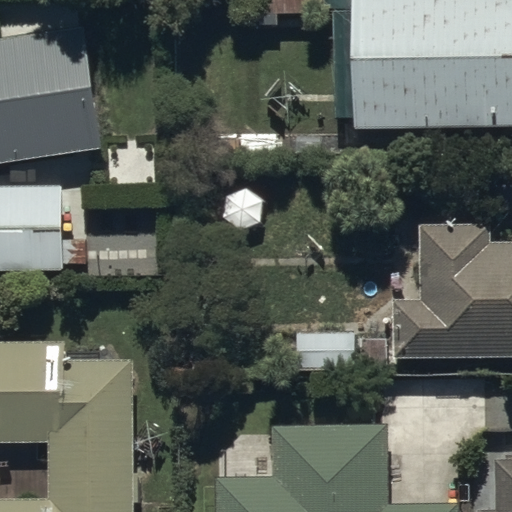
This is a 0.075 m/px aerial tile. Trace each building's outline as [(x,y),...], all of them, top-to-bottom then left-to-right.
[(330,18),(330,0),(245,0),(245,17),(330,18)] [(511,0),(357,0),(358,9),(337,9),(339,121),(359,121),(359,131),(511,128),(511,0)] [(0,165),(110,149),(93,28),(0,40),(0,165)] [(511,165),(484,166),(485,212),(511,211),(511,165)] [(68,188),(0,188),(0,273),(70,273),(70,267),(91,267),(91,237),(68,237),(68,188)] [(400,301),(399,358),(511,358),(511,241),(498,241),(498,225),(428,225),(428,301),(400,301)] [(360,330),(300,332),(301,372),(393,371),(392,338),(360,339),(360,330)] [(0,511),(140,511),(138,362),(70,363),(69,342),(0,342),(0,444),(53,444),(54,501),(0,500),(0,511)] [(222,480),(221,511),(462,511),(463,504),(394,504),(394,427),(278,428),(278,480),(222,480)] [(511,511),(511,458),(500,459),(500,511),(511,511)]
